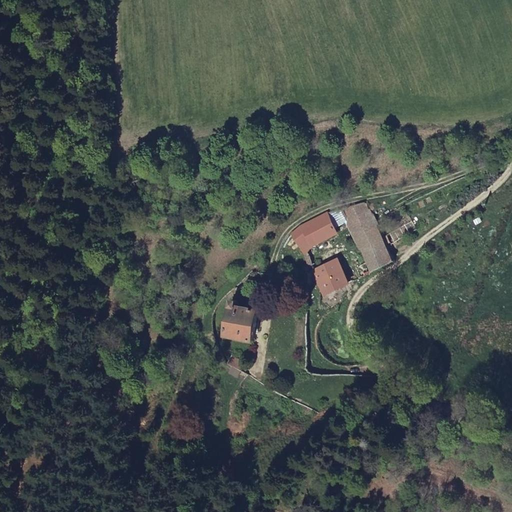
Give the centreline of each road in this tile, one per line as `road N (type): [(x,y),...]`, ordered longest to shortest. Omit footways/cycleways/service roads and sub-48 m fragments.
road 1 (track): [(511,166),(356,297),(348,336),(511,452)]
road 2 (track): [(511,144),(429,180),(315,205),(278,234),(271,275)]
